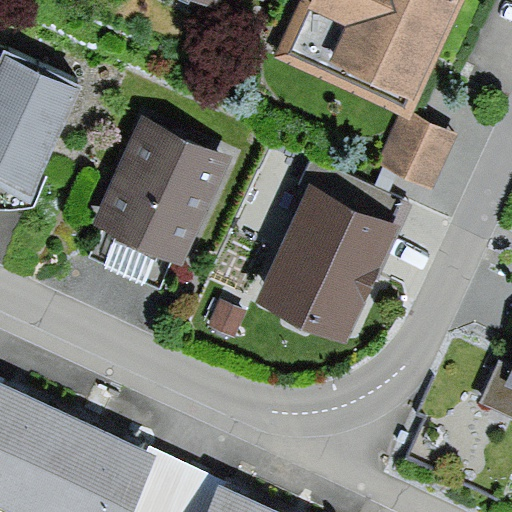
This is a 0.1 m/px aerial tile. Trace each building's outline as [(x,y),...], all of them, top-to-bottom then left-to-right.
[(449,0),(321,0),(352,14),(335,50),(410,85),(449,0)] [(78,78),(6,45),(0,56),(0,168),(30,183),(78,78)] [(451,134),(405,114),(384,161),(430,182),(451,134)] [(220,154),(148,120),(104,213),(177,247),(220,154)] [(403,196),(312,154),(299,182),(314,189),(268,287),(342,321),(387,223),(389,224),(403,196)] [(20,511),(66,413),(1,383),(0,384),(0,503),(18,511),(20,511)] [(116,511),(145,449),(80,419),(37,511),(116,511)] [(280,511),(222,485),(209,511),(280,511)]
